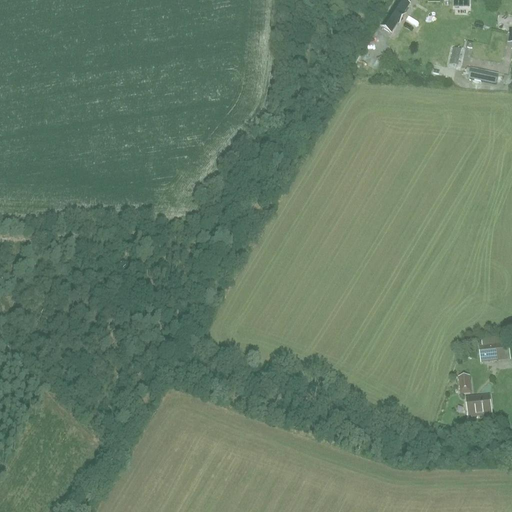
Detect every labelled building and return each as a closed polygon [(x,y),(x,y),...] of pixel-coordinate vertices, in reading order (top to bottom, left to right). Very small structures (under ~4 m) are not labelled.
[(406,15),(403,14),(409,5),(400,0),(398,0),(381,28),(391,34),(398,23),(400,25),(406,15)] [(461,51),(453,49),(450,66),(458,67),(461,51)] [(497,86),(499,76),(471,70),(469,80),(497,86)] [(508,345),(480,348),(482,364),(510,361),(508,345)] [(470,378),(461,379),(460,379),(462,395),(472,394),(470,378)] [(469,419),(492,416),(490,397),(467,399),(469,419)]
